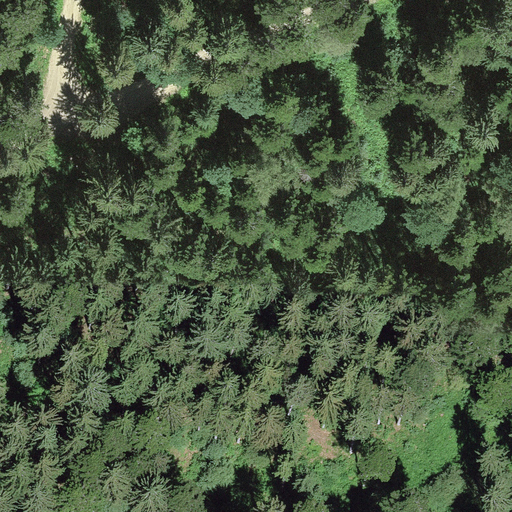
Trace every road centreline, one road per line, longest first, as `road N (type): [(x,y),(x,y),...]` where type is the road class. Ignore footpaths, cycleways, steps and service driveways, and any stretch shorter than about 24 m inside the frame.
road 1 (track): [(0,145),(350,0)]
road 2 (track): [(43,124),(81,0)]
